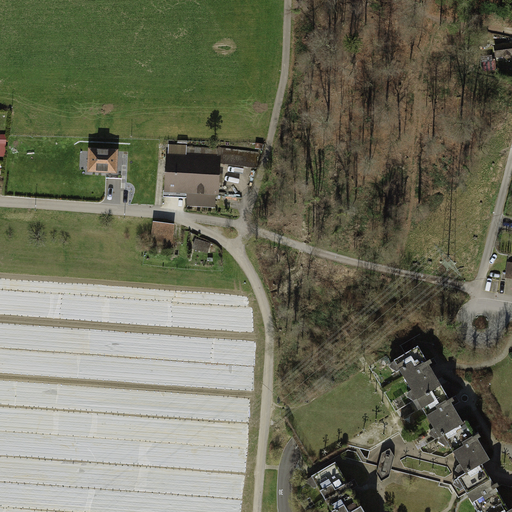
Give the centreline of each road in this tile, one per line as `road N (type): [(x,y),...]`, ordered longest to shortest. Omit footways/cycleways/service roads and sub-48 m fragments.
road 1 (track): [(478,303),(476,289),(244,224),(282,87),(287,0)]
road 2 (residential): [(258,511),(270,340),(240,251)]
road 3 (residential): [(180,217),(0,202)]
